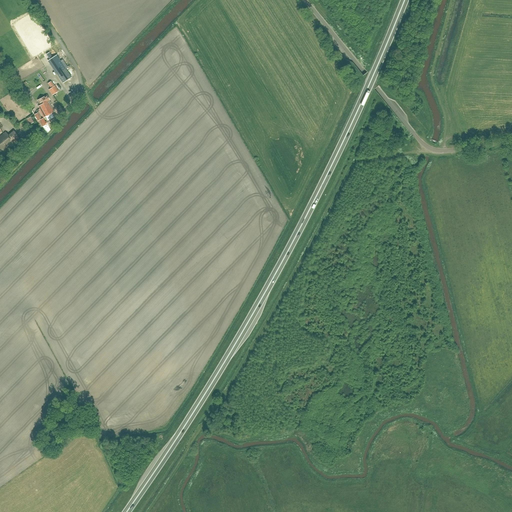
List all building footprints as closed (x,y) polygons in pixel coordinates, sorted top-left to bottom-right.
[(52,58),(50,59),(56,69),(54,71),(63,83),(72,77),(56,55),(52,58)] [(48,90),(52,95),(59,91),(55,86),(48,90)] [(40,105),(39,105),(38,106),(39,109),(44,117),(54,112),(50,105),(48,101),(49,100),(47,95),(38,100),(40,105)] [(38,113),(34,115),(38,121),(39,121),(42,127),(47,124),(46,121),(45,122),(43,118),(42,119),(38,113)] [(0,147),(2,150),(13,141),(14,143),(20,139),(14,131),(8,135),(6,132),(0,137),(0,147)]
